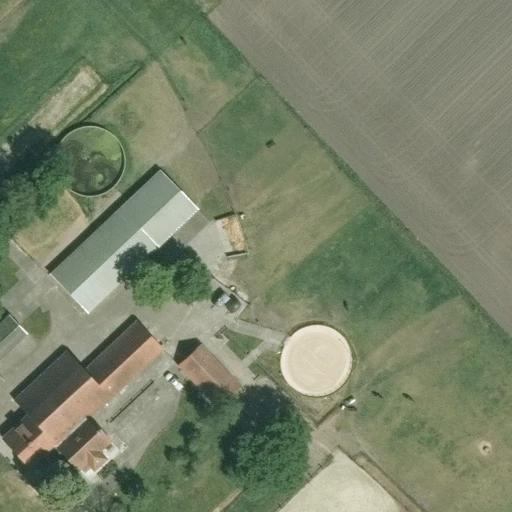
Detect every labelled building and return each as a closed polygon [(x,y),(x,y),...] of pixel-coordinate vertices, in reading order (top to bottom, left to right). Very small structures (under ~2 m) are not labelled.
[(124,168),(124,162),(124,155),(121,147),(118,141),(114,137),(109,133),(104,130),(98,128),(89,127),(80,128),(74,130),(69,133),(64,137),(59,144),(56,150),(54,156),(54,162),(55,171),(57,176),(60,182),(64,186),(69,190),(74,193),(83,196),(89,197),(95,196),(101,195),(106,192),(114,186),(119,179),(122,174),(124,168)] [(87,312),(197,207),(161,170),(52,275),(87,312)] [(6,317),(0,322),(0,357),(24,336),(6,317)] [(54,446),(86,418),(163,351),(137,322),(83,369),(66,350),(12,398),(26,414),(0,436),(25,465),(39,452),(43,456),(54,446)] [(200,347),(177,367),(215,411),(238,391),(200,347)] [(106,440),(86,418),(54,446),(73,468),(82,460),(90,468),(101,458),(94,450),(106,440)]
